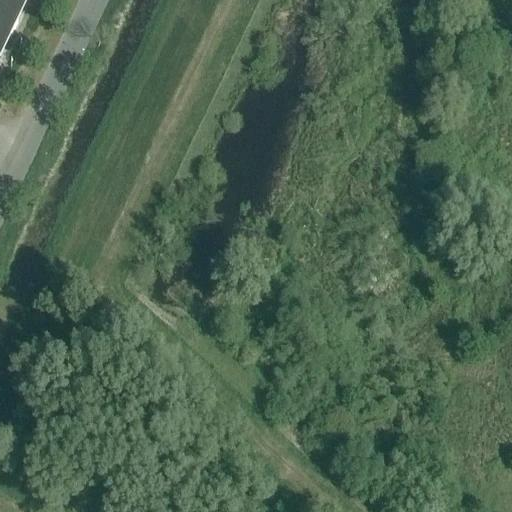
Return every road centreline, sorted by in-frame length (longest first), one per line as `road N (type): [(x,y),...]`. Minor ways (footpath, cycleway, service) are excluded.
road 1 (track): [(223,0),(90,273),(341,511)]
road 2 (unclassified): [(0,198),(94,0)]
